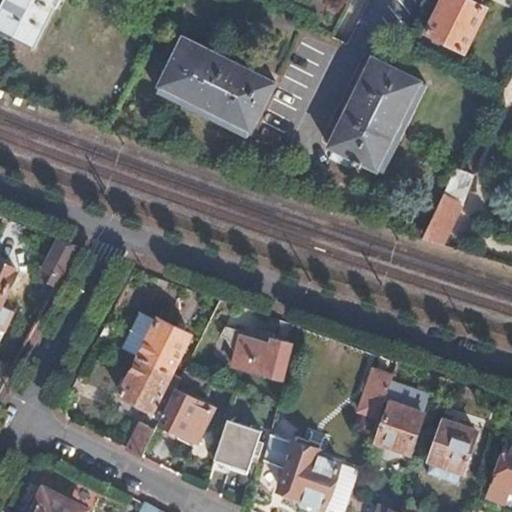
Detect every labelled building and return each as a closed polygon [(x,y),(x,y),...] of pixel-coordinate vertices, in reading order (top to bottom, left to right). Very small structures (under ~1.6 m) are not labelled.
[(61,0),(12,0),(0,24),(0,32),(35,50),(56,10),(59,12),(65,2),(61,0)] [(487,13),(461,0),(449,0),(429,38),(466,56),(487,13)] [(275,85),(185,41),(159,90),(250,135),(275,85)] [(423,85),(373,60),(329,148),(334,151),(328,162),(350,172),(355,165),(361,168),(363,164),(378,172),(423,85)] [(446,196),(424,241),(444,247),(465,205),(477,178),(459,169),(446,196)] [(82,252),(62,244),(47,273),(49,275),(38,296),(54,304),(82,252)] [(0,310),(2,311),(18,275),(0,265),(0,310)] [(145,318),(127,353),(143,361),(174,377),(192,340),(162,324),(160,326),(145,318)] [(294,349),(275,344),(274,348),(261,345),(253,375),(286,383),(294,349)] [(154,416),(174,377),(143,361),(132,381),(125,382),(119,392),(125,401),(154,416)] [(382,420),(396,380),(378,374),(364,414),(382,420)] [(218,414),(183,396),(166,428),(201,447),(218,414)] [(428,418),(395,407),(382,445),(414,457),(428,418)] [(265,435),(231,424),(219,463),(252,474),(265,435)] [(138,436),(131,452),(147,460),(160,433),(144,425),(138,436)] [(480,436),(448,426),(436,464),(467,475),(480,436)] [(299,444),(276,436),(268,465),(286,470),(282,479),(289,481),(284,494),(305,501),(303,504),(305,511),(328,511),(345,467),(324,460),(323,457),(325,451),(299,442),(299,444)] [(511,448),(497,485),(492,496),(511,504),(511,448)] [(32,511),(30,511),(29,511),(79,511),(50,497),(42,511),(32,511)] [(368,511),(371,506),(354,501),(351,510),(357,511),(368,511)]
